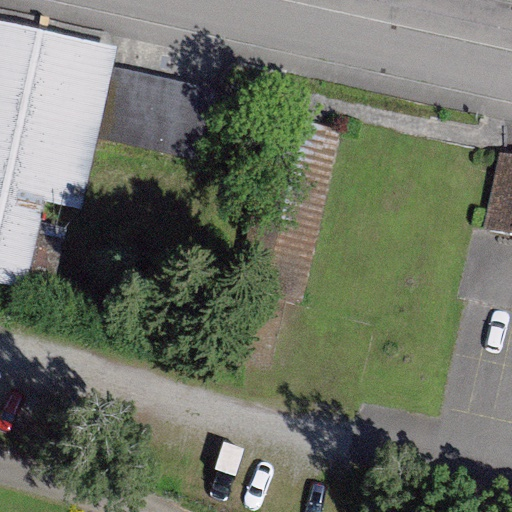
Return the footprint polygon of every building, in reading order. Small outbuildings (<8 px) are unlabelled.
[(511,0),(425,0),(511,20),(511,0)] [(116,54),(5,28),(0,48),(0,286),(24,292),(45,203),(79,211),(95,137),(111,73),(116,54)] [(218,99),(111,73),(95,137),(202,162),(218,99)] [(314,130),(273,122),(243,268),(308,282),(339,135),(314,130)] [(511,160),(503,159),(488,230),(511,235),(511,160)]
